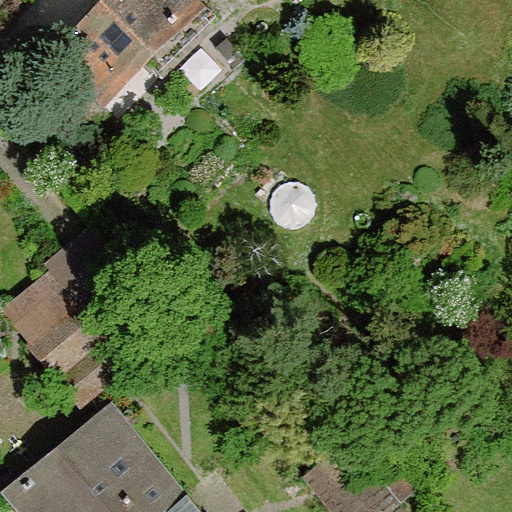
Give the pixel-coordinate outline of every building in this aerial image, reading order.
[(194,11),(182,0),(115,0),(61,54),(104,101),(194,11)] [(48,268),(82,307),(92,320),(134,283),(89,232),(48,268)] [(92,320),(82,307),(35,347),(64,379),(102,349),(95,341),(104,334),(92,320)] [(121,371),(102,349),(64,379),(84,403),(121,371)] [(176,511),(185,505),(113,416),(11,501),(20,511),(176,511)]
